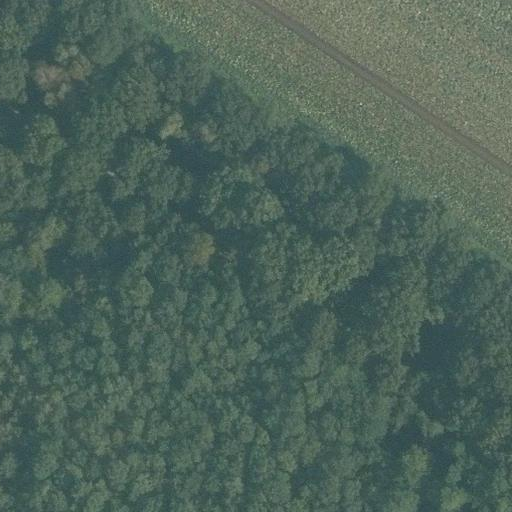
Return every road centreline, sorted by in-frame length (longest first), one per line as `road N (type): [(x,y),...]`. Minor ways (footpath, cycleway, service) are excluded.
road 1 (track): [(511,444),(0,104)]
road 2 (track): [(511,280),(97,0)]
